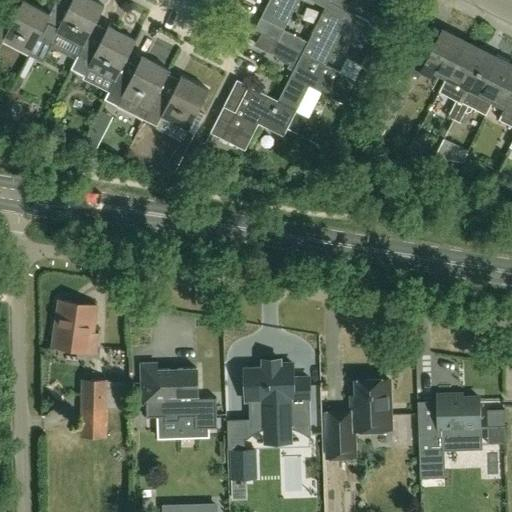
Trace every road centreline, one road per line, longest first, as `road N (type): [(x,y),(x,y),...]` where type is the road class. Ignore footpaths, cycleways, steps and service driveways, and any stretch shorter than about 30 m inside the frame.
road 1 (residential): [(17,245),(511,329)]
road 2 (unclassified): [(511,277),(23,196)]
road 3 (unclassified): [(22,511),(17,245)]
